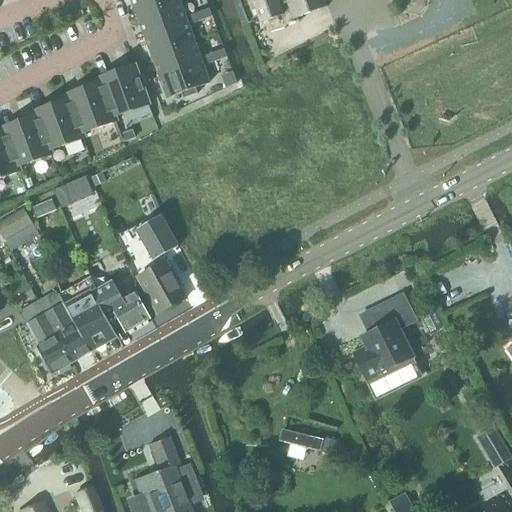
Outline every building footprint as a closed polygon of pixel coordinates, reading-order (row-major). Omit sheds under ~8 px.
[(181,0),(130,0),(137,17),(182,1),(181,0)] [(281,6),(288,4),(286,0),(253,0),(262,23),(284,15),(281,6)] [(286,0),(288,4),(293,19),(327,7),(325,0),(286,0)] [(182,1),(137,17),(144,38),(189,21),(182,1)] [(210,9),(201,12),(204,20),(213,17),(210,9)] [(201,12),(192,15),(195,23),(204,20),(201,12)] [(189,21),(144,38),(152,58),(197,42),(189,21)] [(197,42),(152,58),(159,79),(204,62),(197,42)] [(225,50),(216,53),(219,61),(228,58),(225,50)] [(216,53),(207,56),(210,64),(219,61),(216,53)] [(204,62),(159,79),(167,99),(181,94),(183,99),(198,94),(197,89),(212,83),(204,62)] [(137,64),(100,76),(102,82),(114,118),(151,105),(137,64)] [(102,82),(68,93),(70,99),(83,137),(117,125),(114,118),(102,82)] [(70,99),(37,110),(38,115),(51,153),(85,142),(83,137),(70,99)] [(38,115),(4,127),(5,131),(19,170),(53,158),(51,153),(38,115)] [(5,131),(0,133),(0,180),(20,174),(19,170),(5,131)] [(124,174),(119,165),(108,171),(112,180),(124,174)] [(91,197),(95,195),(91,186),(74,193),(78,202),(81,204),(90,200),(91,197)] [(0,232),(4,240),(32,224),(24,210),(0,223),(0,232)] [(154,261),(178,247),(161,217),(137,230),(154,261)] [(158,315),(187,299),(165,262),(137,278),(158,315)] [(113,283),(93,294),(113,329),(114,329),(113,328),(121,324),(126,333),(150,320),(135,294),(138,292),(132,273),(113,283)] [(59,296),(91,354),(118,338),(103,312),(93,293),(92,291),(97,289),(92,276),(86,280),(86,279),(59,296)] [(441,285),(431,290),(436,300),(447,295),(441,285)] [(53,375),(91,354),(59,296),(57,292),(19,313),(27,327),(29,327),(40,347),(38,348),(53,375)] [(368,346),(352,354),(366,383),(386,374),(409,362),(415,359),(399,325),(401,324),(403,322),(393,301),(368,314),(376,331),(364,338),(368,346)] [(282,430),(279,442),(320,452),(323,440),(282,430)] [(140,496),(126,502),(130,511),(192,511),(188,500),(186,500),(174,468),(179,466),(169,438),(149,446),(159,471),(134,481),(140,496)] [(99,511),(101,511),(91,488),(88,490),(75,495),(81,511),(99,511)] [(413,511),(407,498),(396,504),(399,511),(413,511)] [(47,511),(44,502),(21,511),(47,511)]
